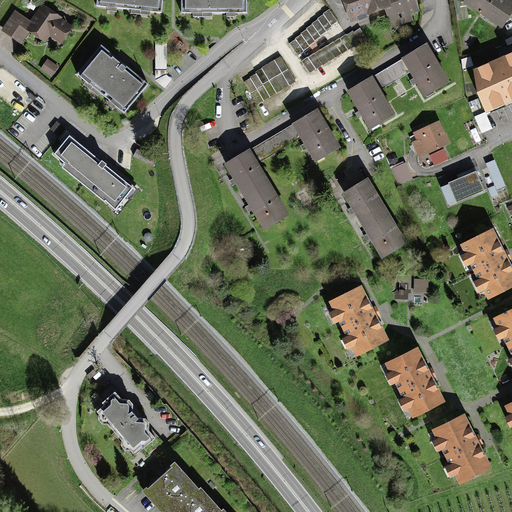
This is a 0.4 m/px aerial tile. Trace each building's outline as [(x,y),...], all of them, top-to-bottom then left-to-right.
[(96,0),(96,6),(108,7),(108,4),(117,5),(117,8),(131,10),(131,6),(150,8),(150,11),(162,13),(163,0),(96,0)] [(181,0),(181,13),(193,13),(193,9),(212,9),(212,13),(226,13),(226,9),(235,9),(235,13),(247,13),(246,0),(181,0)] [(345,0),(352,18),(385,6),(390,20),(419,10),(414,0),(345,0)] [(511,11),(511,4),(505,0),(465,0),(465,2),(479,11),(479,12),(481,13),(481,12),(502,26),(511,11)] [(57,17),(43,8),(32,23),(16,12),(4,30),(21,41),(29,29),(44,39),(49,32),(61,40),(69,28),(57,19),(57,17)] [(347,35),(329,9),(323,14),(317,19),(318,19),(312,23),(312,24),(306,28),(307,29),(301,33),(301,34),(295,38),(295,39),(289,43),(298,55),(304,52),(307,57),(301,61),(310,73),(316,69),(316,70),(322,65),(322,66),(329,61),(329,62),(335,57),(335,58),(341,54),(342,54),(348,50),(348,51),(354,46),(347,35)] [(352,31),(347,35),(354,46),(355,47),(361,43),(362,44),(368,40),(360,28),(354,32),(352,31)] [(114,56),(101,45),(77,74),(86,81),(88,79),(103,91),(100,94),(109,101),(111,98),(118,103),(115,106),(124,113),(148,84),(126,66),(125,67),(113,57),(114,56)] [(426,46),(404,59),(425,95),(448,82),(426,46)] [(250,78),(244,82),(257,105),(296,82),(281,56),(261,67),(262,68),(255,72),(256,73),(249,77),(250,78)] [(511,56),(467,75),(481,109),(511,96),(511,56)] [(57,66),(48,60),(41,69),(51,75),(57,66)] [(400,61),(371,78),(379,91),(407,74),(400,61)] [(379,91),(371,78),(349,91),(371,128),(393,115),(379,91)] [(317,111),(294,124),(316,161),(339,147),(317,111)] [(447,143),(438,123),(426,129),(426,128),(425,128),(423,123),(413,128),(415,133),(414,133),(424,153),(447,143)] [(291,126),(249,151),(257,164),(299,139),(291,126)] [(133,190),(79,144),(60,166),(114,212),(133,190)] [(156,160),(137,149),(133,155),(153,166),(156,160)] [(226,164),(245,196),(268,182),(257,164),(249,151),(226,164)] [(490,160),(482,164),(492,190),(501,186),(490,160)] [(405,163),(392,169),(398,185),(412,179),(405,163)] [(484,190),(476,171),(468,174),(467,171),(456,175),(458,178),(448,182),(456,202),(484,190)] [(345,193),(364,225),(386,212),(367,180),(345,193)] [(287,215),(268,182),(245,196),(264,228),(287,215)] [(405,243),(386,212),(364,225),(383,256),(405,243)] [(502,253),(492,231),(464,245),(468,253),(461,256),(465,265),(472,262),(480,279),(474,282),(479,291),(485,288),(489,296),(511,284),(511,271),(506,260),(507,259),(504,253),(502,253)] [(371,310),(360,288),(332,302),(358,353),(385,339),(374,317),(376,316),(372,309),(371,310)] [(511,311),(497,319),(511,348),(511,311)] [(427,371),(416,350),(388,364),(414,414),(442,400),(430,378),(432,378),(428,371),(427,371)] [(118,389),(112,383),(97,397),(102,402),(105,399),(107,402),(99,409),(108,419),(108,424),(121,440),(126,440),(135,450),(143,443),(145,446),(143,448),(149,454),(163,441),(157,435),(155,437),(148,430),(149,422),(145,418),(138,417),(132,411),(133,403),(129,399),(122,399),(115,391),(118,389)] [(474,438),(463,416),(435,430),(461,480),(489,466),(477,444),(479,444),(475,437),(474,438)] [(171,511),(197,489),(174,464),(147,488),(168,511),(171,511)] [(218,511),(220,511),(199,488),(197,489),(171,511),(218,511)]
